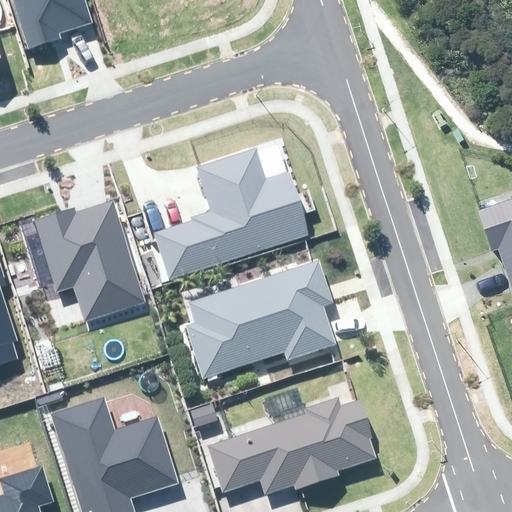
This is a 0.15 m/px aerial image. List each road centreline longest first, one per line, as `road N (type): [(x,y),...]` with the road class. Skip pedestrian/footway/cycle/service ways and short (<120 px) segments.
road 1 (residential): [(335,44),(486,509)]
road 2 (residential): [(335,44),(0,150)]
